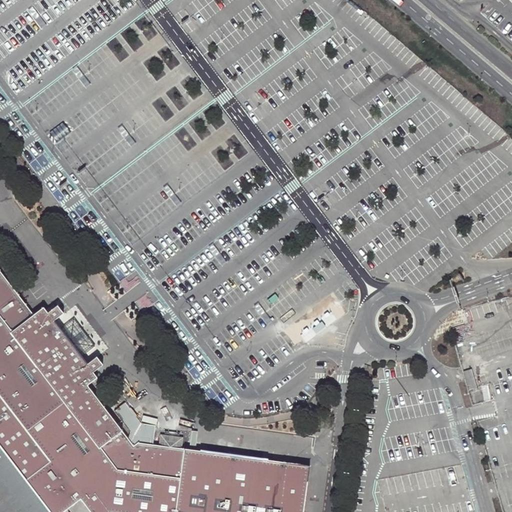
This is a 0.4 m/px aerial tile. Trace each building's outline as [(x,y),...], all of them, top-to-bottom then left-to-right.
[(32,7),(27,11),(40,29),(45,25),(32,7)] [(76,67),(71,71),(84,89),(90,85),(76,67)] [(122,126),(117,130),(130,148),(135,144),(122,126)] [(167,185),(162,189),(175,207),(181,203),(167,185)] [(213,245),(207,249),(221,267),(226,263),(213,245)] [(0,511),(63,511),(81,499),(90,511),(302,511),(308,463),(179,446),(169,445),(158,444),(136,441),(132,444),(85,384),(95,377),(92,372),(101,364),(94,356),(85,363),(80,356),(70,344),(59,329),(52,321),(62,313),(56,306),(46,313),(42,307),(33,315),(0,271),(0,511)] [(258,303),(253,307),(266,325),(271,321),(258,303)] [(73,318),(59,329),(70,344),(80,356),(93,345),(84,333),(73,318)] [(138,423),(137,440),(154,441),(155,424),(138,423)] [(159,432),(158,444),(169,445),(179,446),(181,435),(170,434),(159,432)]
